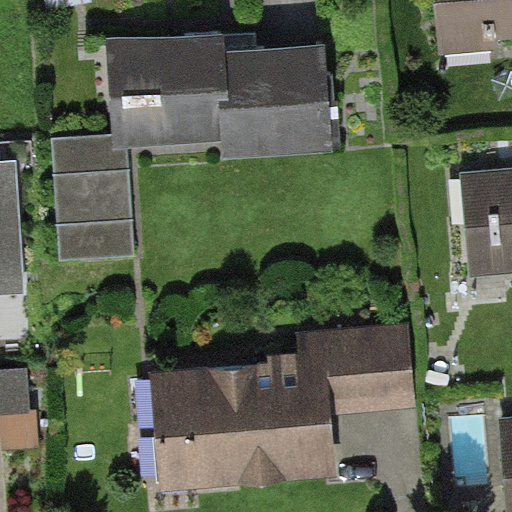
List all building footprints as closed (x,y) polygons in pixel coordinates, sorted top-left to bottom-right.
[(511,35),(511,0),(425,0),(428,42),(511,35)] [(218,33),(101,40),(107,138),(55,141),(62,253),(135,249),(129,143),(210,138),(211,156),(329,149),(323,48),(219,54),(218,33)] [(511,267),(511,171),(456,176),(464,271),(511,267)] [(304,358),(145,372),(156,495),(322,480),(316,408),(409,400),(402,327),(302,336),(304,358)] [(511,511),(511,418),(493,420),(499,511),(511,511)]
